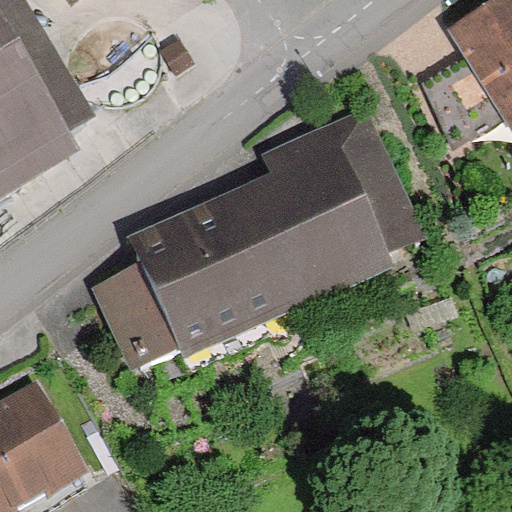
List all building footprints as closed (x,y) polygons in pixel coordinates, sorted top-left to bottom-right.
[(24,0),(0,0),(0,23),(68,137),(97,120),(24,0)] [(65,0),(71,8),(83,0),(65,0)] [(511,0),(499,0),(450,30),(511,131),(511,0)] [(0,204),(80,156),(68,137),(0,23),(0,204)] [(432,241),(370,111),(268,159),(275,176),(220,202),(133,243),(144,267),(95,291),(134,372),(179,351),(189,373),(399,273),(392,260),(432,241)] [(89,477),(35,385),(0,405),(0,511),(57,511),(90,493),(83,480),(89,477)]
